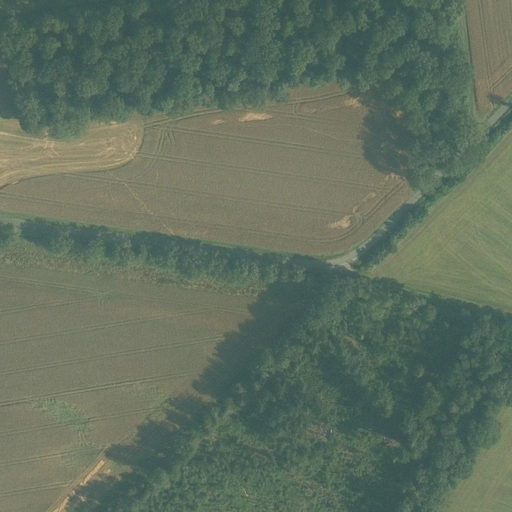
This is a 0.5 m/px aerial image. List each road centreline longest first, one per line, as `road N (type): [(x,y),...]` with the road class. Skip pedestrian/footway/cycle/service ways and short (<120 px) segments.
road 1 (unclassified): [(511,96),(343,266),(0,218)]
road 2 (track): [(91,511),(343,266)]
